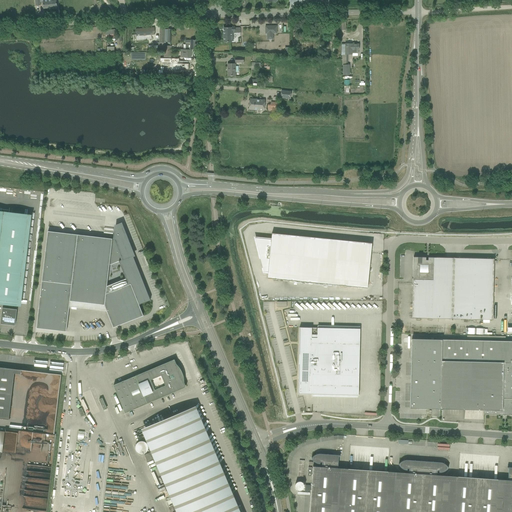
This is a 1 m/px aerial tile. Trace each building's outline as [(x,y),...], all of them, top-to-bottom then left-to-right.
[(48,0),(44,1),(40,1),(40,2),(43,2),(43,9),(57,7),(56,0),(48,0)] [(277,33),(276,26),(265,26),(266,33),(267,33),(267,39),(273,39),(273,33),(277,33)] [(154,45),(153,51),(164,51),(164,43),(165,41),(165,29),(165,27),(159,27),(159,42),(154,42),(154,45)] [(135,29),(136,34),(136,37),(136,40),(151,39),(151,35),(154,35),(154,33),(154,28),(135,29)] [(223,28),(224,42),(231,42),(231,41),(233,41),(233,31),(235,31),(235,28),(231,28),(223,28)] [(105,31),(106,39),(118,37),(117,34),(122,34),(121,30),(115,31),(115,30),(105,31)] [(198,40),(196,40),(190,40),(185,40),(185,44),(185,50),(181,50),(181,57),(186,57),(191,57),(191,50),(190,50),(190,49),(197,49),(198,40)] [(359,53),(359,44),(352,44),(345,44),(345,53),(359,53)] [(160,58),(160,63),(170,63),(170,70),(177,70),(177,71),(182,71),(182,70),(188,71),(188,69),(189,69),(190,64),(189,64),(189,63),(179,62),(179,59),(160,58)] [(235,64),(233,64),(227,64),(227,76),(235,76),(235,64)] [(291,92),(281,90),(281,98),(290,99),(291,92)] [(264,100),(258,100),(250,99),(249,109),(264,110),(264,100)] [(279,111),(280,103),(271,102),(270,105),(268,105),(267,110),(279,111)] [(28,217),(0,213),(0,301),(17,303),(28,217)] [(113,328),(143,316),(139,305),(150,300),(138,270),(132,256),(134,255),(125,234),(124,235),(121,228),(115,230),(114,239),(115,240),(114,240),(112,240),(112,239),(48,231),(36,328),(66,332),(70,301),(104,305),(113,328)] [(255,238),(263,272),(268,272),(267,278),(367,288),(372,243),(272,233),(271,239),(255,238)] [(452,319),(454,258),(428,257),(428,260),(426,260),(426,257),(413,257),(412,318),(452,319)] [(452,319),(483,320),(483,323),(490,323),(490,320),(492,320),(494,259),(454,258),(452,319)] [(0,324),(15,325),(17,309),(2,308),(0,324)] [(501,334),(501,321),(493,321),(493,334),(501,334)] [(358,395),(360,329),(299,327),(298,394),(310,394),(312,394),(358,395)] [(511,341),(412,339),(410,408),(484,410),(484,414),(511,414),(511,341)] [(184,382),(184,381),(184,379),(184,378),(183,377),(183,375),(182,372),(181,370),(180,369),(179,367),(178,366),(177,365),(176,364),(175,361),(174,359),(113,385),(125,413),(186,387),(185,385),(184,382)] [(0,418),(9,420),(15,369),(0,367),(0,418)] [(191,409),(187,411),(146,428),(145,428),(181,511),(235,511),(192,409),(192,408),(191,409)] [(153,460),(150,453),(144,455),(147,462),(153,460)] [(364,511),(368,470),(337,468),(337,466),(338,466),(338,457),(340,455),(333,455),(320,454),(319,454),(317,454),(316,454),(315,455),(313,456),(312,457),(311,458),(312,459),(313,461),(314,462),(316,462),(317,463),(318,464),(320,464),(320,462),(322,462),(322,467),(313,466),(309,511),(364,511)] [(356,467),(355,469),(373,470),(373,462),(369,462),(369,460),(366,460),(366,462),(360,462),(360,464),(353,464),(352,467),(356,467)] [(419,511),(423,463),(424,461),(420,461),(407,460),(405,460),(404,460),(403,461),(402,461),(400,462),(399,463),(399,464),(399,466),(400,467),(401,468),(403,469),(404,469),(406,470),(407,470),(407,469),(409,469),(409,473),(368,470),(364,511),(419,511)] [(475,511),(478,478),(437,475),(437,471),(439,471),(439,472),(440,472),(442,472),(443,472),(445,471),(446,470),(447,469),(448,468),(447,467),(446,465),(445,464),(444,463),(443,463),(441,462),(440,462),(427,461),(424,461),(423,463),(419,511),(475,511)] [(51,492),(47,467),(39,468),(40,472),(38,473),(41,489),(44,488),(45,493),(51,492)] [(511,511),(511,467),(508,467),(507,467),(509,469),(508,478),(508,480),(478,478),(475,511),(511,511)]
